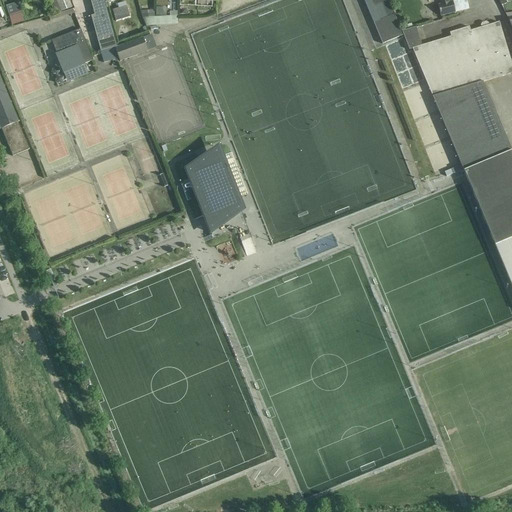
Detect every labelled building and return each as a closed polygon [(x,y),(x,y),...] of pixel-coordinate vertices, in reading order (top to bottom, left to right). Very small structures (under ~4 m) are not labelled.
[(69,0),(57,0),(61,12),(73,8),(69,0)] [(91,16),(100,51),(115,48),(117,47),(104,0),(90,0),(94,15),(91,16)] [(395,14),(388,0),(362,0),(382,45),(403,36),(393,15),(395,14)] [(119,9),(113,10),(116,21),(130,17),(125,2),(117,4),(119,9)] [(455,12),(452,2),(449,2),(440,5),(438,5),(441,16),(455,12)] [(20,14),(10,17),(13,25),(22,22),(20,14)] [(462,168),(460,169),(464,178),(465,177),(465,178),(467,177),(511,283),(511,150),(483,82),(511,73),(511,64),(499,22),(489,26),(488,24),(486,23),(482,24),(481,26),(482,28),(470,31),(469,27),(450,33),(451,37),(422,46),(416,28),(402,32),(410,50),(411,49),(462,168)] [(129,27),(120,25),(118,36),(128,37),(129,27)] [(93,61),(80,29),(51,41),(57,55),(56,55),(64,74),(85,65),(84,64),(93,61)] [(148,51),(143,38),(115,48),(120,62),(148,51)] [(115,48),(100,51),(104,63),(117,59),(119,59),(115,48)] [(30,150),(0,78),(0,124),(13,157),(30,150)] [(191,182),(181,185),(187,201),(191,199),(188,191),(194,189),(213,239),(236,230),(241,243),(252,239),(219,156),(186,169),(191,182)] [(71,278),(65,263),(58,266),(64,281),(71,278)]
